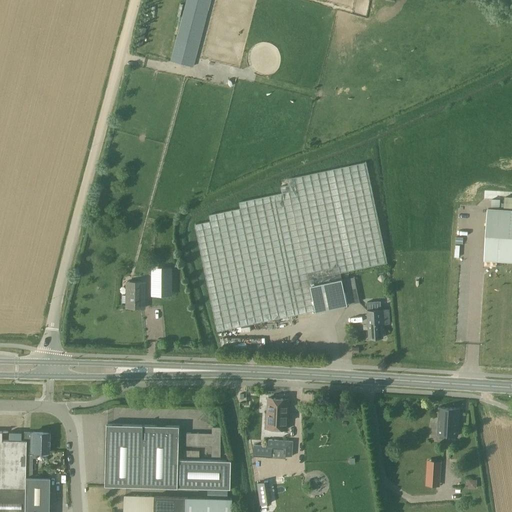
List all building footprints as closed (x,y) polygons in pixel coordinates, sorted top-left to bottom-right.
[(198,0),(187,41),(176,38),(170,61),(192,67),(209,0),(198,0)] [(388,263),(366,162),(287,178),(289,185),(281,186),(282,193),(239,202),(240,208),(209,215),(210,221),(195,224),(217,331),(335,306),(347,304),(344,292),(342,279),(340,273),(388,263)] [(511,260),(511,210),(488,209),(484,259),(511,260)] [(130,294),(123,294),(123,302),(127,302),(127,307),(145,308),(145,282),(130,282),(130,294)] [(383,324),(390,323),(389,309),(381,309),(381,300),(367,301),(367,310),(369,338),(383,337),(383,324)] [(286,428),(288,399),(269,398),(267,427),(286,428)] [(458,435),(459,408),(439,407),(437,434),(458,435)] [(179,426),(107,424),(105,485),(231,488),(232,460),(179,459),(179,426)] [(187,433),(186,445),(197,446),(197,445),(212,445),(212,456),(221,456),(221,427),(212,427),(212,433),(187,433)] [(48,511),(49,478),(31,477),(24,477),(25,441),(1,440),(2,432),(0,431),(0,511),(48,511)] [(32,441),(25,441),(24,477),(31,477),(31,458),(37,458),(37,452),(48,452),(49,433),(32,432),(32,441)] [(292,456),(293,441),(266,439),(266,445),(248,445),(249,456),(271,457),(272,449),(283,449),(283,455),(292,456)] [(440,486),(441,460),(425,459),(424,485),(440,486)] [(271,503),(268,481),(257,482),(261,504),(271,503)] [(186,511),(187,497),(124,495),(123,511),(186,511)] [(232,511),(233,498),(187,497),(186,511),(232,511)]
